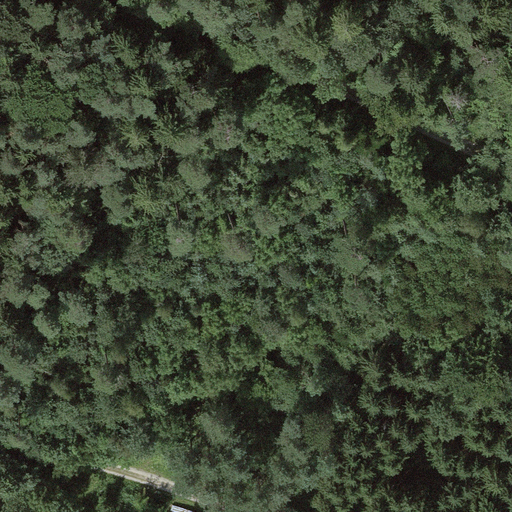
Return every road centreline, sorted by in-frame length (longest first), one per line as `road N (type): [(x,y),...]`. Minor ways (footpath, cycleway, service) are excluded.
road 1 (track): [(511,166),(164,0)]
road 2 (track): [(245,511),(0,436)]
